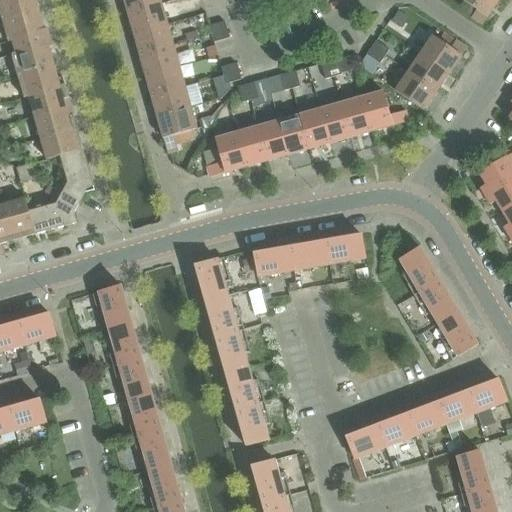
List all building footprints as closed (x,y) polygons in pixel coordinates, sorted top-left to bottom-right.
[(0,0),(0,10),(3,21),(39,11),(36,0),(0,0)] [(161,0),(124,0),(129,14),(162,4),(161,0)] [(500,0),(462,0),(466,2),(477,10),(472,18),(483,26),(500,0)] [(466,2),(461,10),(472,18),(477,10),(466,2)] [(168,25),(162,4),(129,14),(134,34),(168,25)] [(39,11),(3,21),(9,43),(13,42),(15,48),(16,54),(13,55),(19,77),(55,67),(49,47),(53,46),(52,44),(51,38),(49,32),(48,29),(45,30),(39,11)] [(400,11),(393,21),(402,28),(409,18),(400,11)] [(179,15),(168,17),(170,23),(180,21),(179,15)] [(212,35),(228,30),(225,22),(210,26),(212,35)] [(134,34),(140,55),(174,45),(168,25),(134,34)] [(228,30),(212,35),(215,43),(230,39),(228,30)] [(433,36),(420,55),(449,75),(467,48),(456,41),(451,49),(433,36)] [(372,48),(385,57),(390,50),(377,41),(372,48)] [(180,66),(174,45),(140,55),(146,76),(180,66)] [(216,46),(208,48),(210,58),(218,56),(218,55),(216,46)] [(385,57),(372,48),(367,55),(380,64),(385,57)] [(449,75),(420,55),(408,73),(437,93),(449,75)] [(330,62),(334,77),(342,75),(338,60),(330,62)] [(334,77),(330,62),(322,64),(326,80),(334,77)] [(224,76),(240,72),(237,64),(222,68),(224,76)] [(146,76),(152,97),(186,87),(180,66),(146,76)] [(25,99),(30,97),(66,87),(63,77),(58,79),(55,67),(19,77),(25,99)] [(240,72),(224,76),(226,85),(242,80),(240,72)] [(288,74),(292,89),(301,87),(296,72),(288,74)] [(425,111),(437,93),(408,73),(396,92),(425,111)] [(292,89),(288,74),(280,76),(284,92),(292,89)] [(247,85),(251,101),(259,99),(255,83),(247,85)] [(251,101),(247,85),(239,88),(243,103),(251,101)] [(30,97),(36,118),(72,107),(66,87),(30,97)] [(192,108),(186,87),(152,97),(158,117),(192,108)] [(384,92),(363,99),(372,132),(409,122),(406,111),(391,116),(384,92)] [(351,138),(372,132),(363,99),(342,104),(351,138)] [(331,144),(351,138),(342,104),(321,110),(331,144)] [(42,139),(78,128),(72,107),(36,118),(42,139)] [(174,136),(198,129),(192,108),(158,117),(168,154),(179,151),(174,136)] [(310,150),(331,144),(321,110),(300,116),(310,150)] [(289,156),(310,150),(300,116),(279,122),(289,156)] [(211,118),(200,121),(205,140),(214,125),(211,118)] [(268,162),(289,156),(279,122),(259,128),(268,162)] [(57,157),(84,149),(78,128),(42,139),(48,160),(57,158),(57,157)] [(247,167),(268,162),(259,128),(238,134),(247,167)] [(207,168),(210,178),(247,167),(238,134),(216,140),(223,163),(207,168)] [(95,191),(84,149),(57,157),(57,158),(64,181),(58,192),(80,204),(86,194),(95,191)] [(481,189),(486,197),(511,181),(511,166),(511,154),(480,174),(487,186),(481,189)] [(17,169),(20,176),(35,173),(33,165),(17,169)] [(37,180),(35,173),(20,176),(22,184),(37,180)] [(511,181),(486,197),(491,205),(496,202),(503,213),(511,208),(511,181)] [(52,202),(28,209),(35,235),(77,224),(75,214),(80,204),(58,192),(52,202)] [(35,235),(28,209),(26,199),(4,205),(14,241),(35,235)] [(0,206),(0,255),(5,254),(2,245),(14,241),(4,205),(0,206)] [(511,208),(503,213),(510,225),(504,228),(509,236),(511,234),(511,208)] [(326,241),(330,265),(366,259),(362,235),(326,241)] [(295,271),(330,265),(326,241),(291,248),(295,271)] [(255,254),(259,277),(295,271),(291,248),(255,254)] [(441,281),(421,249),(401,261),(409,274),(403,277),(415,296),(441,281)] [(231,281),(225,258),(196,267),(206,303),(229,296),(225,283),(231,281)] [(255,259),(245,261),(247,274),(257,272),(255,259)] [(439,325),(460,313),(441,281),(415,296),(427,316),(432,313),(439,325)] [(297,284),(290,285),(291,292),(298,290),(297,284)] [(110,330),(133,323),(123,287),(94,295),(100,318),(106,316),(110,330)] [(269,288),(262,289),(264,299),(271,298),(269,288)] [(239,309),(233,310),(229,296),(206,303),(216,339),(245,331),(239,309)] [(411,299),(403,304),(406,309),(414,304),(411,299)] [(441,341),(453,360),(453,361),(479,345),(460,313),(439,325),(447,337),(441,341)] [(57,337),(50,314),(19,323),(25,346),(57,337)] [(0,352),(25,346),(19,323),(0,328),(0,352)] [(114,343),(108,345),(114,367),(143,359),(133,323),(110,330),(114,343)] [(245,354),(251,353),(245,331),(216,339),(226,375),(249,368),(245,354)] [(424,335),(418,338),(421,344),(428,341),(424,335)] [(143,359),(114,367),(120,389),(126,387),(130,401),(153,395),(143,359)] [(29,360),(17,364),(20,376),(32,372),(29,360)] [(259,380),(253,382),(249,368),(226,375),(236,410),(265,402),(259,380)] [(508,402),(499,380),(468,392),(477,414),(508,402)] [(447,425),(477,414),(468,392),(438,403),(447,425)] [(114,394),(104,397),(107,407),(116,404),(114,394)] [(153,395),(130,401),(134,415),(128,417),(134,439),(163,431),(153,395)] [(15,432),(47,423),(41,400),(9,409),(15,432)] [(265,426),(272,424),(265,402),(236,410),(247,447),(269,440),(265,426)] [(416,437),(447,425),(438,403),(408,415),(416,437)] [(0,435),(15,432),(9,409),(0,411),(0,435)] [(416,437),(408,415),(377,426),(386,448),(416,437)] [(360,458),(386,448),(377,426),(347,438),(356,460),(360,458)] [(163,431),(134,439),(140,461),(146,459),(150,473),(173,466),(163,431)] [(452,441),(445,444),(449,454),(456,451),(452,441)] [(491,488),(481,452),(459,458),(463,472),(456,474),(462,496),(491,488)] [(356,460),(353,461),(357,471),(364,468),(360,458),(356,460)] [(263,504),(292,495),(286,473),(279,475),(275,461),(252,467),(263,504)] [(399,461),(393,463),(396,470),(402,467),(399,461)] [(173,466),(150,473),(154,487),(148,488),(154,510),(183,502),(173,466)] [(136,481),(128,484),(130,492),(139,490),(136,481)] [(498,511),(492,492),(491,488),(462,496),(466,511),(498,511)] [(296,511),(292,495),(263,504),(264,511),(296,511)] [(185,511),(183,502),(154,510),(154,511),(185,511)]
